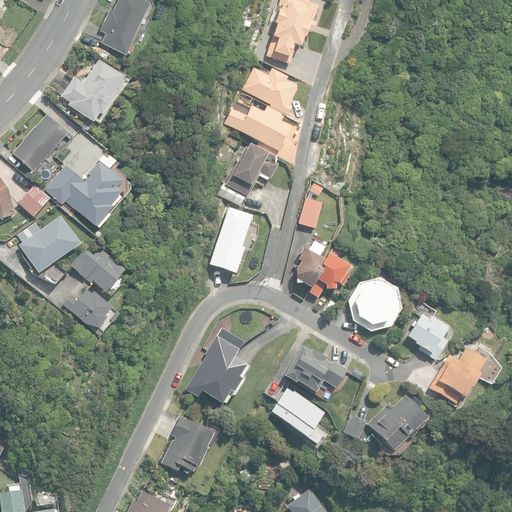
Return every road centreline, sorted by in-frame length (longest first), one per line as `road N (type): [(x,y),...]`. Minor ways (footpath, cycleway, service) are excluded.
road 1 (residential): [(103,511),(204,310),(226,295),(270,298),(395,372)]
road 2 (tertiary): [(0,108),(73,0)]
